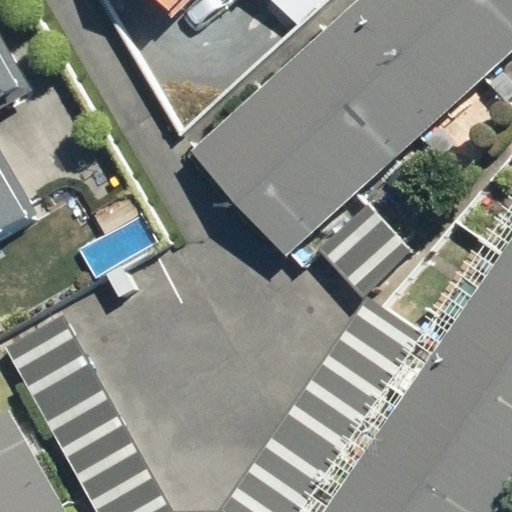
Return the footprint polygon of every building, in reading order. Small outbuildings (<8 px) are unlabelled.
[(168,0),(187,18),(205,0),(168,0)] [(511,0),(373,0),(202,154),(297,259),(511,66),(511,0)] [(0,142),(0,113),(39,91),(0,22),(0,245),(45,220),(0,142)] [(420,250),(375,204),(323,255),(368,300),(420,250)] [(511,253),(332,511),(508,511),(511,507),(511,253)] [(372,303),(227,511),(215,511),(179,510),(80,324),(21,355),(104,511),(308,511),(428,342),(372,303)] [(76,511),(21,415),(0,426),(0,511),(76,511)]
